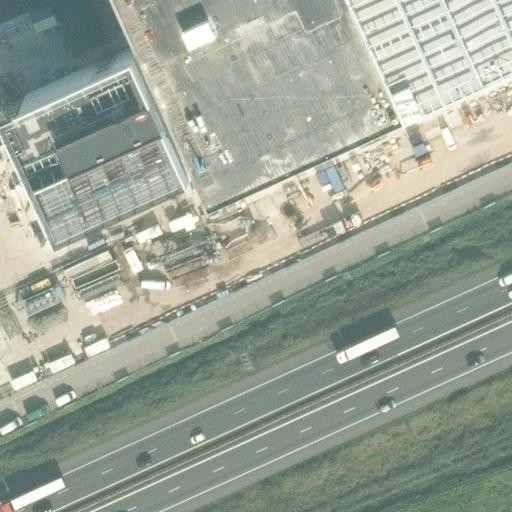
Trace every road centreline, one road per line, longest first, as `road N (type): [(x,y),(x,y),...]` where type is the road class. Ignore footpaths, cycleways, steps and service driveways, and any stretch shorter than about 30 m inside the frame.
road 1 (motorway): [(511,290),(25,511)]
road 2 (motorway): [(132,511),(511,338)]
